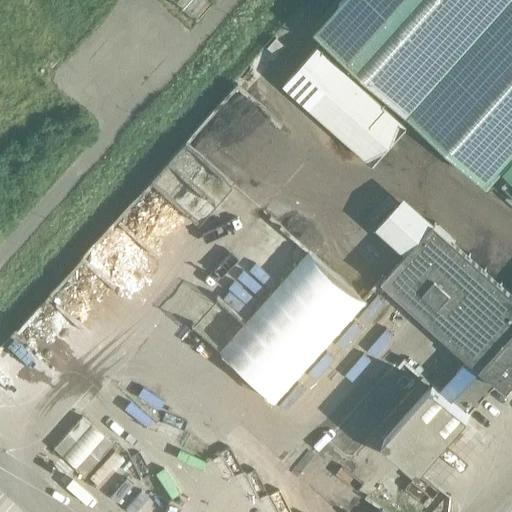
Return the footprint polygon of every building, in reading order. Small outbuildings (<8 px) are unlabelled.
[(407,110),(506,0),(343,0),(317,30),(407,110)] [(487,181),(511,152),(511,0),(506,0),(407,110),(410,113),(438,138),(441,140),(455,153),(487,181)] [(318,45),(284,83),(373,162),(407,124),(318,45)] [(174,158),(156,178),(197,217),(218,194),(202,179),(200,182),(174,158)] [(511,293),(433,222),(404,196),(377,226),(406,252),(381,279),(469,358),(498,384),(506,392),(511,384),(511,293)] [(307,246),(247,317),(216,291),(192,320),(219,343),(216,346),(279,399),(366,296),(307,246)] [(467,417),(439,392),(430,384),(382,438),(419,471),(467,417)] [(81,415),(53,447),(62,456),(74,466),(84,475),(112,444),(113,443),(103,434),(91,424),(82,416),(81,415)]
